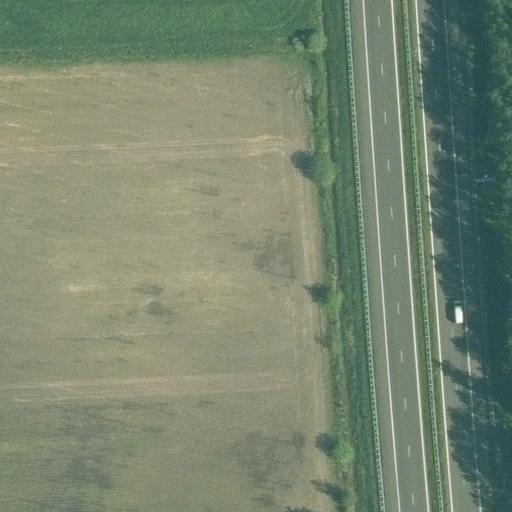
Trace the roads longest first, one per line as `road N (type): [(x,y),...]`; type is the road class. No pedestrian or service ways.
road 1 (motorway): [(469,511),(431,0)]
road 2 (motorway): [(377,0),(414,511)]
